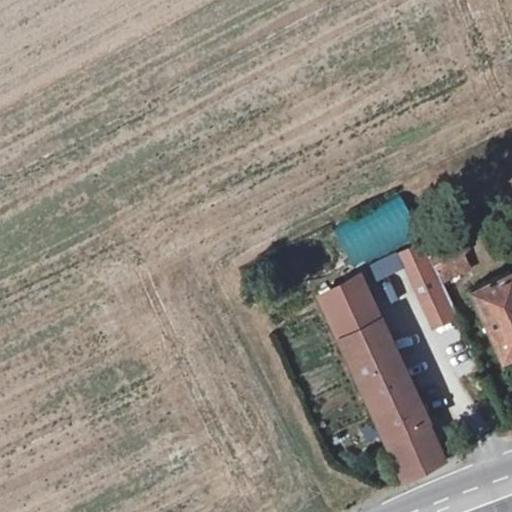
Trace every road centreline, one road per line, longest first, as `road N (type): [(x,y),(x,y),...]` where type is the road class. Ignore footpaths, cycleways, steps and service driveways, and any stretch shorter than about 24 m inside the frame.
road 1 (unknown): [(482,476),(414,325)]
road 2 (secondary): [(511,465),(389,511)]
